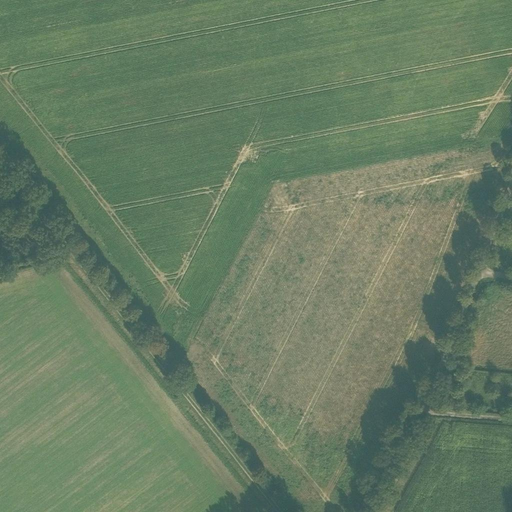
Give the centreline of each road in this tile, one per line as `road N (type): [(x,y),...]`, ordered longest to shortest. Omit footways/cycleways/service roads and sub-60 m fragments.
road 1 (track): [(0,164),(281,511)]
road 2 (unclassified): [(511,185),(415,410),(361,511)]
